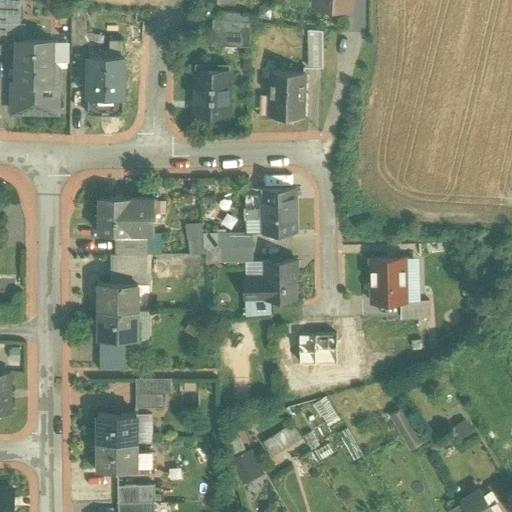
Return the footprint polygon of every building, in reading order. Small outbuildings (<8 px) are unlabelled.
[(19,0),(0,0),(0,34),(18,35),(17,41),(23,41),(24,24),(19,24),(19,0)] [(314,0),(315,6),(350,9),(351,0),(314,0)] [(85,11),(73,11),(72,46),(85,46),(86,11),(85,11)] [(251,22),(213,19),(211,45),(250,47),(251,22)] [(323,31),(309,30),(309,68),(323,68),(323,31)] [(17,41),(17,83),(13,83),(12,112),(58,113),(58,67),(53,62),(53,42),(53,41),(23,41),(17,41)] [(68,42),(53,42),(53,62),(58,67),(67,68),(68,42)] [(124,56),(89,55),(88,98),(124,98),(124,56)] [(230,70),(196,69),(194,114),(229,115),(230,70)] [(305,72),(271,71),(269,116),(303,117),(305,72)] [(296,232),(295,187),(261,188),(262,233),(296,232)] [(129,197),(100,197),(100,233),(115,234),(115,239),(147,239),(147,233),(154,233),(155,198),(130,198),(129,197)] [(189,252),(204,251),(202,221),(187,222),(189,252)] [(252,232),(218,233),(218,247),(252,247),(252,232)] [(147,239),(115,239),(116,254),(147,254),(147,239)] [(252,247),(218,247),(218,263),(252,262),(252,247)] [(147,254),(116,254),(116,283),(138,283),(138,284),(146,284),(147,254)] [(406,301),(405,257),(371,257),(372,303),(401,302),(406,302),(406,301)] [(297,261),(266,261),(266,277),(245,278),(245,298),(266,297),(267,299),(295,298),(295,273),(297,272),(297,261)] [(116,283),(99,283),(99,311),(134,311),(135,296),(138,296),(138,284),(138,283),(116,283)] [(429,300),(406,301),(406,302),(401,302),(401,318),(429,318),(429,300)] [(99,311),(98,311),(98,312),(99,312),(99,338),(98,338),(98,339),(100,339),(125,339),(137,339),(137,338),(134,338),(134,323),(137,323),(138,311),(134,311),(99,311)] [(338,363),(337,333),(298,334),(299,364),(338,363)] [(125,339),(100,339),(100,369),(125,369),(125,339)] [(361,380),(360,350),(344,350),(345,380),(361,380)] [(10,374),(0,373),(0,411),(10,412),(10,374)] [(170,379),(136,379),(136,394),(162,394),(170,394),(170,379)] [(136,394),(136,408),(162,408),(162,394),(136,394)] [(418,436),(402,408),(391,415),(407,443),(418,436)] [(137,414),(98,414),(98,442),(134,442),(134,427),(137,427),(137,414)] [(295,426),(264,438),(270,454),(301,442),(295,426)] [(134,442),(98,442),(98,470),(137,470),(137,469),(134,469),(134,454),(137,454),(137,442),(134,442)] [(194,450),(201,467),(218,460),(210,443),(194,450)] [(232,458),(244,484),(263,475),(252,449),(232,458)] [(155,485),(118,486),(118,504),(154,502),(155,502),(155,485)] [(13,511),(13,489),(0,489),(0,511),(13,511)] [(499,511),(496,506),(491,509),(481,491),(462,503),(463,503),(467,511),(499,511)] [(154,511),(154,502),(118,504),(118,511),(154,511)]
